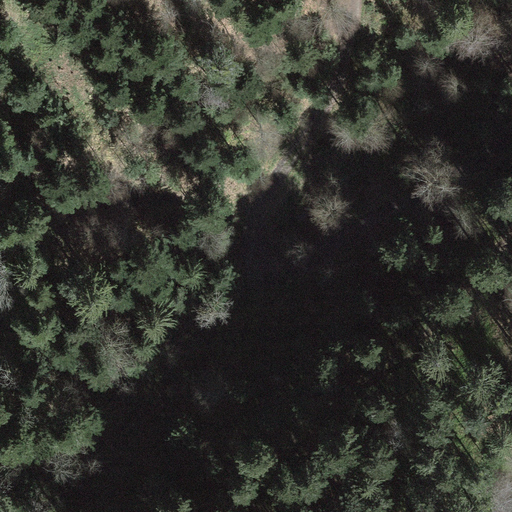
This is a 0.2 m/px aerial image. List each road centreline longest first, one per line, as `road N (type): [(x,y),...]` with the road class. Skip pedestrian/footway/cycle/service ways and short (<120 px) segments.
road 1 (track): [(358,0),(339,84),(256,232),(272,266),(289,267),(395,203),(455,180),(511,134)]
road 2 (track): [(511,236),(421,345),(321,401),(224,511)]
